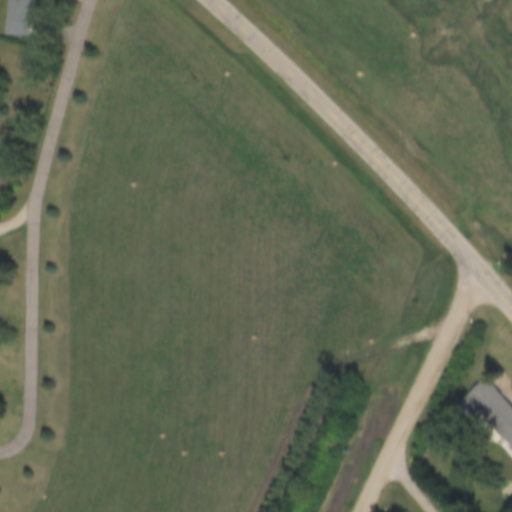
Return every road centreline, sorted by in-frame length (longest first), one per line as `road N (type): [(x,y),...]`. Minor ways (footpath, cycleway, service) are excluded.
road 1 (residential): [(211,0),(353,133),(478,271)]
road 2 (residential): [(357,511),(478,271)]
